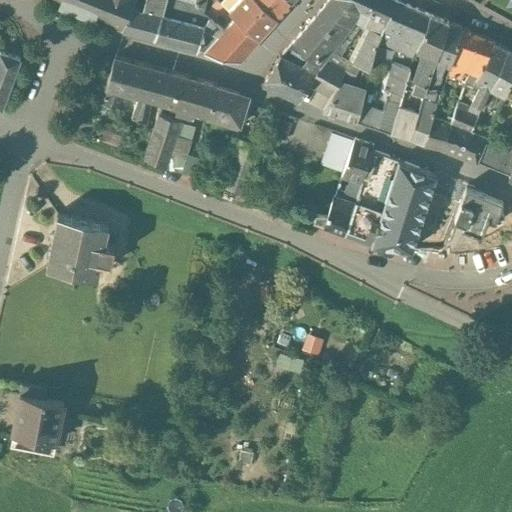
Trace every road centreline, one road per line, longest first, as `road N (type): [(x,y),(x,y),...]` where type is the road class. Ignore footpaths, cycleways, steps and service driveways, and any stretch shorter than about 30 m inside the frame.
road 1 (residential): [(511,272),(465,278),(360,265),(24,135)]
road 2 (residential): [(511,189),(243,83)]
road 3 (residential): [(59,31),(243,83)]
road 4 (track): [(360,265),(511,352)]
